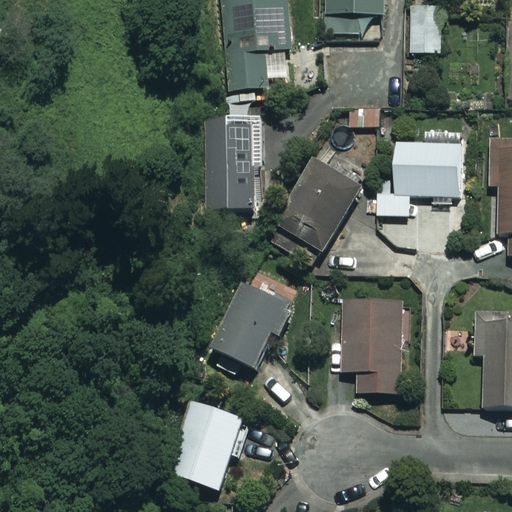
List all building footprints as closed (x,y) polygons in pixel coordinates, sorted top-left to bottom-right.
[(325,0),(325,15),(328,15),(327,35),(360,34),(360,38),(362,38),(376,16),(382,16),(385,16),(385,0),(325,0)] [(269,85),(292,83),(289,1),(223,5),(229,96),(270,94),(269,85)] [(423,7),(412,7),(411,54),(442,54),(441,17),(441,8),(423,7)] [(199,212),(257,213),(257,170),(262,170),(262,120),(201,119),(200,161),(199,212)] [(429,139),(429,144),(400,144),(399,190),(381,190),(380,221),(413,222),(414,202),(466,203),(467,140),(429,139)] [(511,145),(492,145),(492,195),(497,195),(497,244),(511,243),(511,145)] [(364,188),(313,159),(275,226),(291,235),(324,255),(364,188)] [(290,315),(243,291),(212,354),(259,378),(290,315)] [(404,302),(343,301),(342,374),(358,375),(357,396),(402,396),(404,302)] [(511,322),(510,323),(511,313),(477,313),(475,358),(484,358),(483,409),(511,409),(511,322)] [(161,473),(221,493),(246,422),(186,401),(161,473)] [(308,511),(309,503),(291,501),(289,511),(308,511)]
